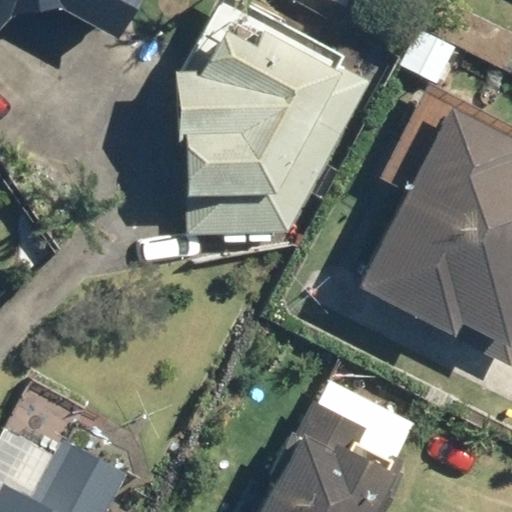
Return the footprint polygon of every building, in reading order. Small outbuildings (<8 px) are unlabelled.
[(0,0),(0,17),(11,6),(49,0),(61,0),(116,29),(131,0),(0,0)] [(335,0),(350,9),(356,0),(335,0)] [(262,24),(255,37),(222,20),(200,63),(174,64),(177,132),(185,132),(189,230),(288,226),(366,78),(262,24)] [(511,129),(449,98),(445,107),(424,96),(384,175),(405,186),(358,279),(454,327),(461,314),(510,338),(511,333),(511,129)] [(365,423),(314,398),(257,511),(380,511),(390,493),(383,490),(396,465),(349,442),(353,435),(358,437),(365,423)] [(54,450),(2,423),(0,427),(0,511),(102,511),(126,467),(63,434),(54,450)]
